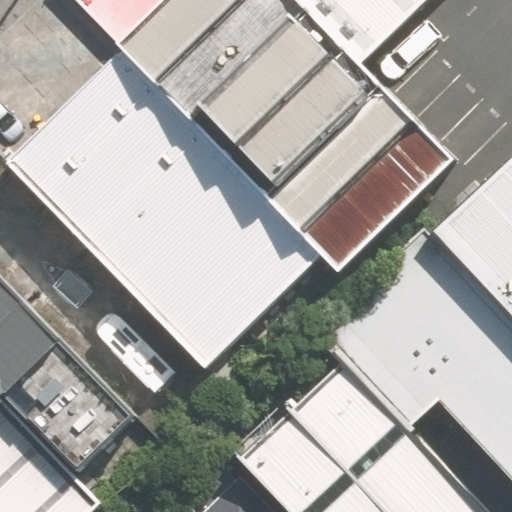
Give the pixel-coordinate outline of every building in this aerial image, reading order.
[(365,64),(303,0),(169,0),(123,44),(128,49),(326,256),(336,266),(344,275),(460,164),(365,64)] [(303,0),(365,64),(431,0),(303,0)] [(128,49),(9,165),(211,369),(326,256),(128,49)] [(511,156),(435,230),(511,311),(511,156)] [(426,221),(313,328),(331,346),(407,427),(438,398),(511,476),(511,311),(435,230),(426,221)] [(0,257),(0,375),(9,385),(68,331),(0,257)] [(331,346),(229,441),(295,511),(486,511),(407,427),(331,346)] [(98,498),(0,395),(0,511),(97,511),(105,505),(98,498)] [(167,511),(280,511),(239,469),(232,476),(216,460),(165,509),(167,511)]
